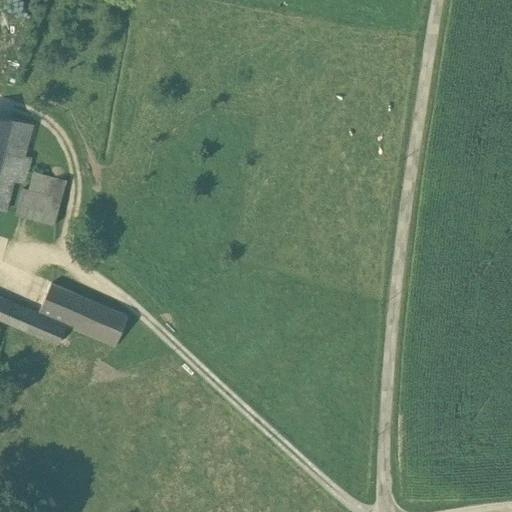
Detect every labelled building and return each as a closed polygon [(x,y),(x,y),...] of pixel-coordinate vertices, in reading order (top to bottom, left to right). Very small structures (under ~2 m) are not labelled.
[(16,120),(0,115),(0,209),(5,211),(13,181),(24,184),(31,158),(7,152),(16,120)] [(66,182),(33,173),(29,191),(22,189),(16,214),(55,225),(66,182)] [(97,303),(51,284),(38,313),(66,325),(66,326),(84,334),(97,303)] [(38,313),(0,296),(0,319),(58,344),(66,326),(66,325),(38,313)] [(128,316),(97,303),(84,334),(115,347),(128,316)]
